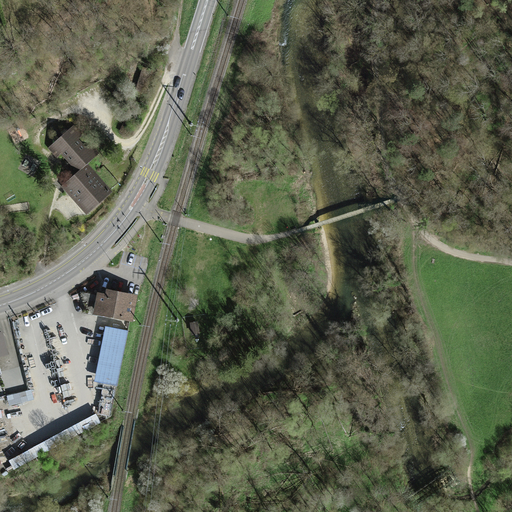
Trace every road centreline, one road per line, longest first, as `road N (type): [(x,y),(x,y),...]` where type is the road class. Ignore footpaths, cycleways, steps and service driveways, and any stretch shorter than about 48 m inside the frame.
road 1 (primary): [(0,305),(81,262),(120,222),(150,174),(207,0)]
road 2 (track): [(400,196),(388,177),(370,35),(378,0)]
road 3 (track): [(400,196),(440,245),(511,261)]
